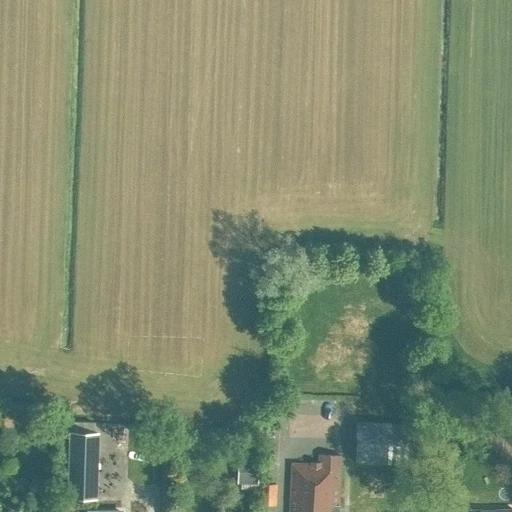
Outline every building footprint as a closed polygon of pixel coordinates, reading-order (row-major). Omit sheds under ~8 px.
[(0,443),(9,443),(10,417),(0,417),(0,443)] [(354,431),(353,461),(391,463),(409,464),(411,422),(355,420),(354,431)] [(67,498),(96,499),(99,432),(94,432),(94,421),(70,421),(67,498)] [(336,511),(339,455),(318,454),(318,464),(291,463),(288,511),(336,511)] [(258,458),(237,458),(236,483),(257,484),(258,458)] [(275,484),(259,483),(258,504),(274,505),(275,484)]
